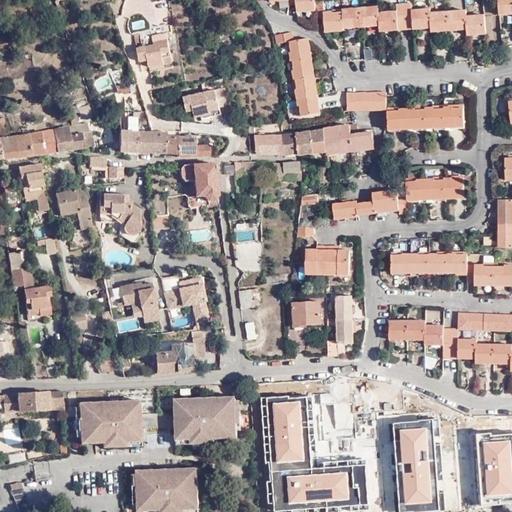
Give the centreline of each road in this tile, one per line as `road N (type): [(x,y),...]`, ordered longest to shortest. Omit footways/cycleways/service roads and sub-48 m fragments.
road 1 (residential): [(372,226),(483,219),(478,65),(345,60),(299,19),(244,0)]
road 2 (residential): [(0,387),(245,373)]
road 3 (residential): [(0,166),(94,152),(138,163),(221,157)]
road 4 (residential): [(221,157),(245,373)]
road 5 (residential): [(369,366),(470,400),(511,404)]
road 6 (residential): [(372,226),(369,366)]
road 7 (residential): [(245,373),(369,366)]
